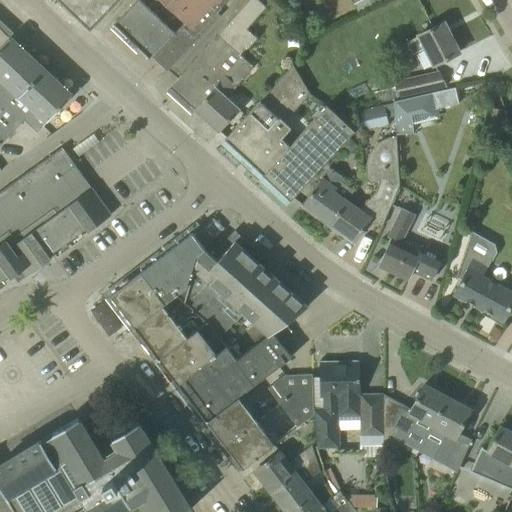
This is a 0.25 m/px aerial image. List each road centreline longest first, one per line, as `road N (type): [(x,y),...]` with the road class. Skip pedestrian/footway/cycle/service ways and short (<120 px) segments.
road 1 (residential): [(511,376),(327,273),(221,184)]
road 2 (residential): [(236,511),(136,375),(111,367),(63,298)]
road 3 (residential): [(221,184),(25,0)]
road 4 (residential): [(63,298),(221,184)]
